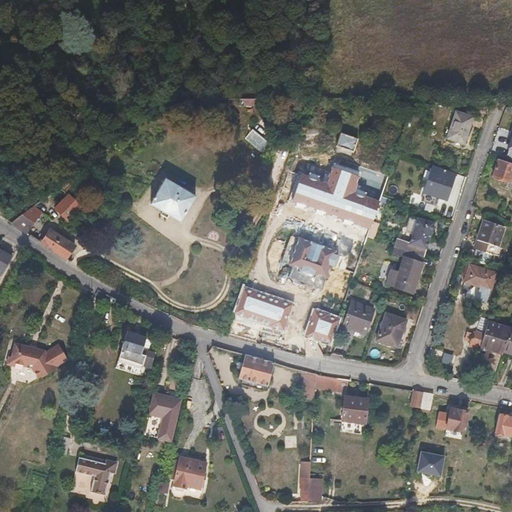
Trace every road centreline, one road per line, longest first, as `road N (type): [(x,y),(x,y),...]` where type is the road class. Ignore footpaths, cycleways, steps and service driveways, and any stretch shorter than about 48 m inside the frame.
road 1 (residential): [(0,226),(99,291),(197,336),(410,379)]
road 2 (residential): [(410,379),(496,118)]
